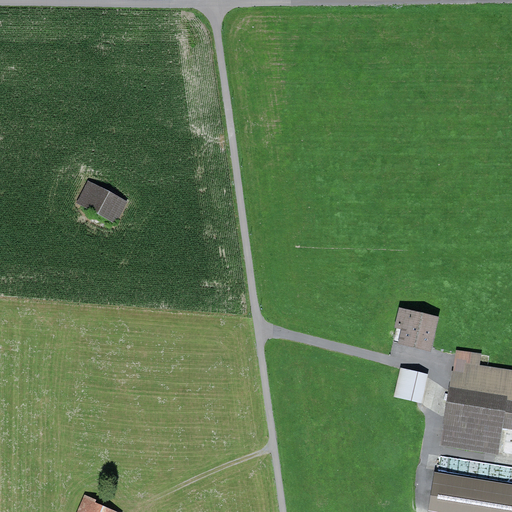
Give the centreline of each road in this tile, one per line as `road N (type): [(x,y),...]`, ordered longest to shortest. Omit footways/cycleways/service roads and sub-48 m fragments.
road 1 (unclassified): [(213,3),(282,511)]
road 2 (unclassified): [(0,0),(213,3)]
road 3 (unclassified): [(213,3),(411,0)]
road 4 (track): [(257,327),(432,369)]
road 5 (track): [(272,445),(144,502)]
